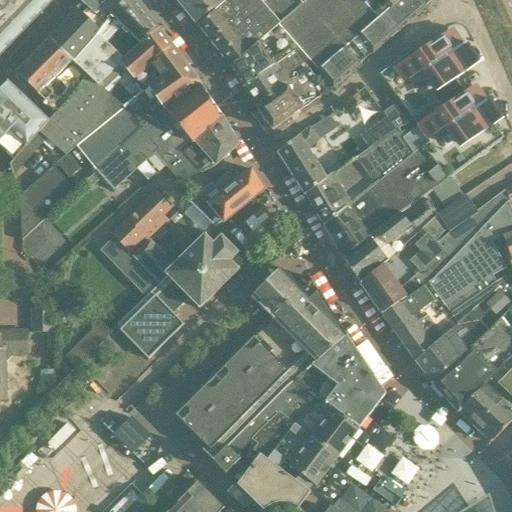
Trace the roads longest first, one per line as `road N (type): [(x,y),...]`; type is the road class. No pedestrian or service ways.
road 1 (residential): [(470,441),(366,328),(263,156)]
road 2 (residential): [(263,156),(156,0)]
road 3 (residential): [(371,72),(263,156)]
